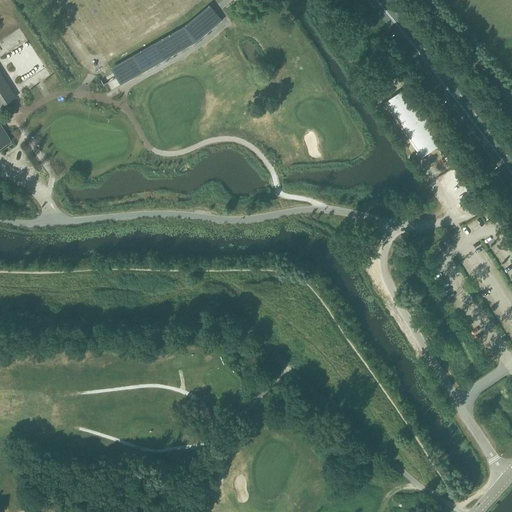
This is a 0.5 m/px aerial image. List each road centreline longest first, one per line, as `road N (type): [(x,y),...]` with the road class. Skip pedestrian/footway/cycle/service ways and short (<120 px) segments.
road 1 (unclassified): [(387,224),(300,211),(240,220),(151,212),(0,218)]
road 2 (unclassified): [(506,479),(382,281),(387,224)]
road 3 (primary): [(511,173),(375,0)]
